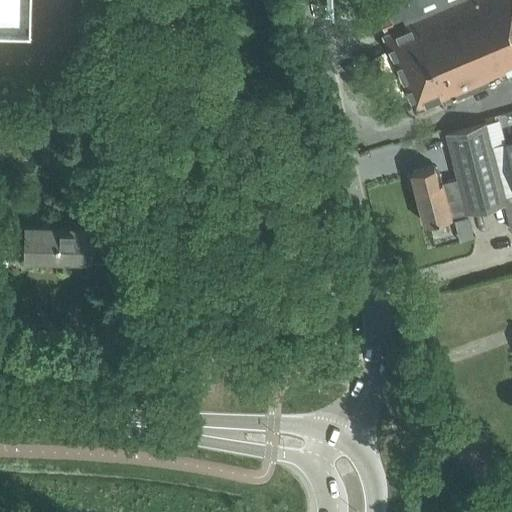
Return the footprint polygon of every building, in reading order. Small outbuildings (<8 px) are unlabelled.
[(0,0),(0,24),(30,25),(31,0),(0,0)] [(448,99),(511,71),(511,0),(383,0),(396,29),(384,34),(415,107),(446,94),(448,99)] [(466,126),(446,131),(458,176),(467,211),(506,201),(511,225),(511,140),(492,146),(485,121),(466,126)] [(412,174),(408,175),(411,188),(415,187),(424,222),(467,211),(458,176),(441,181),(437,165),(412,172),(412,174)] [(58,256),(58,226),(26,225),(26,226),(14,226),(14,216),(0,215),(0,239),(14,240),(14,238),(26,238),(26,256),(58,256)] [(118,242),(119,219),(102,219),(102,228),(90,228),(90,227),(58,226),(58,256),(90,257),(90,240),(102,241),(101,242),(119,243),(119,242),(118,242)]
